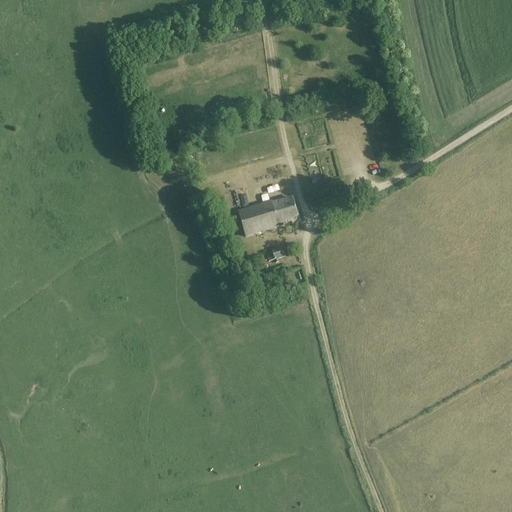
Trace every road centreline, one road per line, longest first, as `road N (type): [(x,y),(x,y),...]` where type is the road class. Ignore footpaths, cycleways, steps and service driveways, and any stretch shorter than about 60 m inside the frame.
road 1 (track): [(308,227),(304,246),(337,384),(381,511)]
road 2 (track): [(511,112),(308,227)]
road 3 (track): [(266,0),(283,141),(308,227)]
